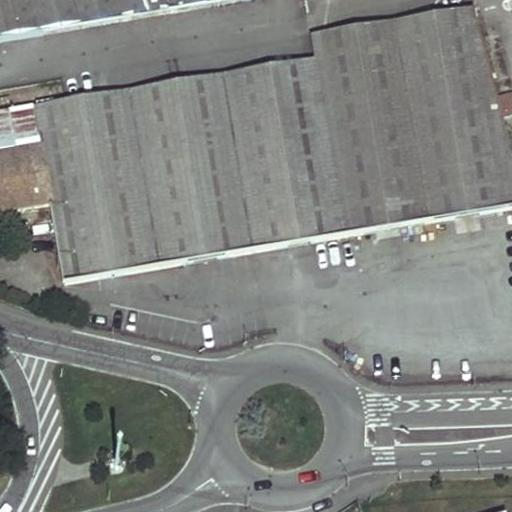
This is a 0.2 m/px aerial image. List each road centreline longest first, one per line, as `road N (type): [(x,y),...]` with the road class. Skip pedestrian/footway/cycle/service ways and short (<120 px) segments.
road 1 (unknown): [(0,71),(318,19)]
road 2 (tertiary): [(222,396),(181,373),(0,326)]
road 3 (residential): [(511,410),(381,413),(335,394)]
road 4 (residential): [(335,463),(511,445)]
road 5 (tertiary): [(0,355),(23,392),(30,429),(6,511)]
road 6 (tertiary): [(335,394),(308,370),(272,364),(248,371),(222,396)]
road 7 (tertiary): [(227,469),(258,491),(287,494),(315,484),(335,463)]
